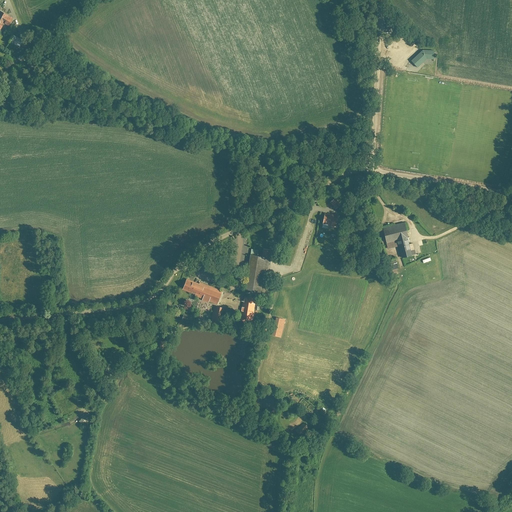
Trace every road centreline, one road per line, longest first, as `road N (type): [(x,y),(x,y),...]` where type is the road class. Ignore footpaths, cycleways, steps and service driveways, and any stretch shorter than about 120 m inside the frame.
road 1 (residential): [(0,322),(153,298),(183,259),(371,169)]
road 2 (residential): [(380,0),(371,169)]
road 3 (track): [(142,302),(115,385),(72,421)]
road 4 (residential): [(371,169),(511,196)]
road 5 (track): [(270,311),(278,280),(296,264),(315,191)]
